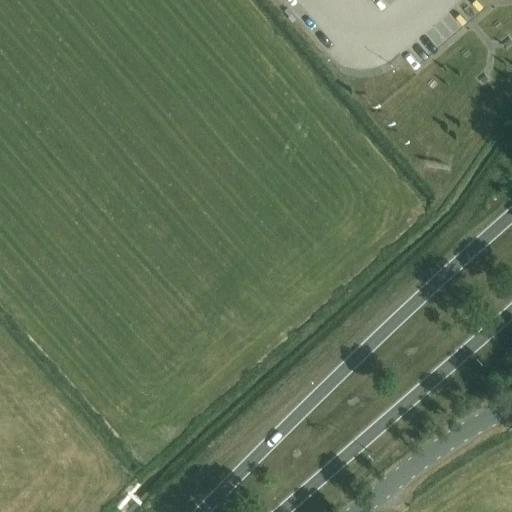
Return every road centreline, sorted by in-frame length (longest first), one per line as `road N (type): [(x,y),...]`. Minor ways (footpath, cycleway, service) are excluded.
road 1 (trunk): [(511,217),(202,511)]
road 2 (trunk): [(285,511),(511,312)]
road 3 (unclassified): [(363,511),(411,471),(511,412)]
